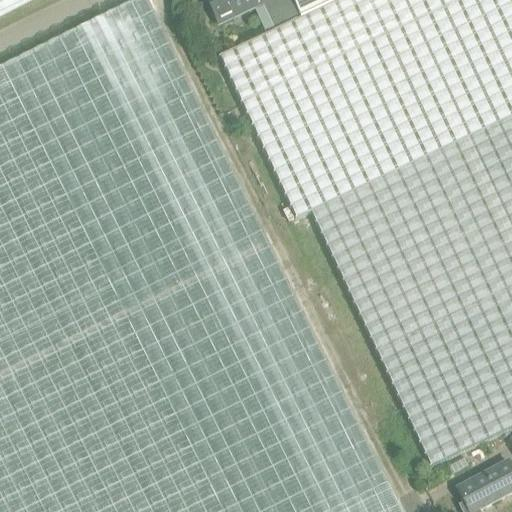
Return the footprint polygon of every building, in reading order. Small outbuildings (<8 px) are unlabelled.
[(141,0),(0,70),(0,511),(400,511),(390,490),(145,0),(141,0)] [(0,0),(0,16),(31,0),(0,0)] [(205,0),(218,27),(236,18),(236,16),(249,10),(250,12),(261,6),(274,33),(300,21),(290,0),(205,0)] [(511,0),(344,0),(300,21),(220,59),(296,222),(312,215),(431,470),(511,431),(511,0)] [(344,0),(290,0),(300,21),(344,0)] [(463,461),(446,470),(450,477),(467,468),(463,461)] [(481,511),(511,495),(511,471),(508,463),(457,491),(468,511),(481,511)]
